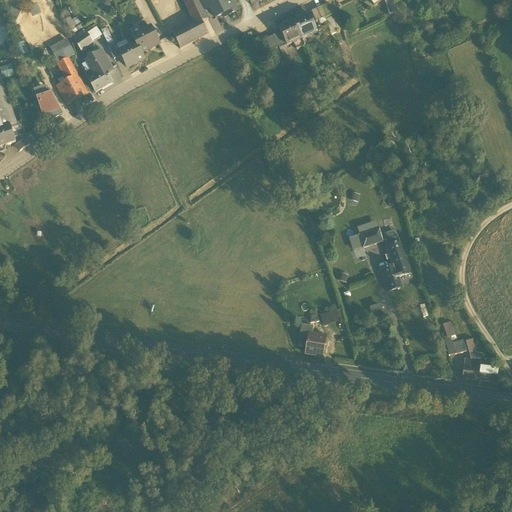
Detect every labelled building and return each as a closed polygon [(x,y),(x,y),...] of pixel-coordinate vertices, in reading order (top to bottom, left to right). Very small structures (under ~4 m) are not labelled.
[(104,0),(103,0),(99,8),(106,12),(111,4),(104,0)] [(202,24),(208,21),(204,11),(204,12),(198,0),(182,0),(189,12),(190,17),(193,24),(200,20),(202,24)] [(198,0),(204,12),(204,11),(210,9),(215,20),(226,14),(228,17),(236,13),(233,6),(236,5),(232,0),(198,0)] [(390,0),(385,2),(389,14),(397,12),(393,0),(390,0)] [(311,13),(316,23),(332,16),(327,5),(311,13)] [(31,8),(33,17),(41,15),(39,7),(31,8)] [(294,22),(301,38),(308,35),(309,36),(317,33),(309,15),(309,16),(309,17),(303,20),(303,18),(294,22)] [(65,22),(72,37),(85,28),(82,23),(80,24),(77,18),(72,22),(70,19),(65,22)] [(172,35),(180,50),(208,36),(202,24),(200,20),(193,24),(172,35)] [(287,46),(295,42),(294,41),(301,38),(294,22),(285,26),(286,27),(280,30),(281,32),(287,46)] [(327,25),(333,39),(340,36),(335,22),(327,25)] [(132,38),(136,46),(141,55),(149,51),(149,50),(159,45),(151,28),(132,38)] [(1,31),(6,46),(12,44),(7,29),(1,31)] [(101,32),(109,48),(114,45),(107,29),(101,32)] [(273,35),(279,50),(287,46),(281,32),(273,35)] [(75,43),(81,52),(93,45),(86,35),(75,43)] [(272,53),(279,50),(273,35),(266,39),(272,53)] [(50,50),(53,56),(70,47),(66,40),(50,50)] [(119,52),(127,48),(128,50),(132,48),(128,40),(116,46),(119,52)] [(108,48),(114,61),(121,57),(119,53),(119,52),(116,46),(115,44),(114,45),(109,48),(108,48)] [(53,56),(58,64),(67,60),(74,56),(71,46),(70,47),(53,56)] [(144,61),(141,55),(136,46),(132,48),(128,50),(127,48),(119,52),(119,53),(121,57),(127,69),(144,61)] [(85,76),(96,94),(112,85),(107,76),(111,70),(102,54),(87,63),(92,72),(85,76)] [(57,64),(67,82),(76,77),(67,60),(58,64),(57,64)] [(57,87),(67,106),(87,95),(76,77),(67,82),(57,87)] [(0,78),(0,130),(11,127),(16,125),(0,78)] [(435,93),(440,104),(462,96),(456,79),(444,83),(447,89),(435,93)] [(43,116),(59,111),(49,93),(46,95),(44,91),(37,93),(35,94),(39,103),(43,116)] [(43,116),(39,103),(34,105),(40,122),(48,119),(49,122),(61,115),(59,111),(43,116)] [(16,144),(14,139),(24,136),(20,124),(16,125),(11,127),(0,130),(0,153),(2,153),(1,149),(16,144)] [(15,147),(20,153),(30,145),(26,139),(15,147)] [(358,236),(377,230),(375,222),(356,229),(358,236)] [(360,242),(362,248),(382,242),(377,230),(358,236),(360,242)] [(353,252),(362,248),(358,236),(349,240),(353,252)] [(385,241),(387,248),(399,244),(397,237),(385,241)] [(380,271),(387,292),(401,287),(398,278),(410,274),(399,244),(387,248),(393,266),(380,271)] [(348,277),(340,274),(337,281),(346,284),(348,277)] [(381,305),(369,309),(371,315),(383,312),(381,305)] [(320,317),(323,328),(343,321),(339,311),(320,317)] [(299,343),(308,345),(310,333),(311,327),(302,326),(299,343)] [(306,355),(323,357),(326,338),(312,335),(312,333),(310,333),(308,345),(306,355)] [(444,339),(449,357),(466,353),(463,342),(452,345),(450,337),(444,339)] [(471,361),(482,362),(483,355),(476,354),(473,342),(466,343),(471,361)] [(481,382),(496,384),(498,371),(481,369),(482,362),(471,361),(464,361),(462,380),(479,382),(481,382)]
